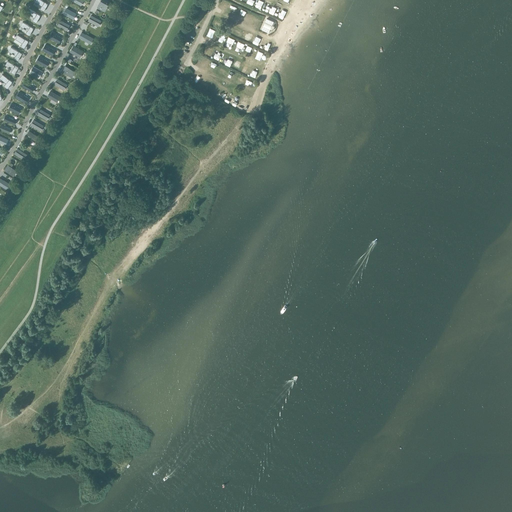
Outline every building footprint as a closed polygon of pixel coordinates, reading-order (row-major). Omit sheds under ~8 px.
[(44,11),(48,4),(41,0),(35,0),(35,2),(42,6),(40,9),(44,11)] [(101,0),(97,8),(101,10),(104,12),(104,11),(106,9),(107,8),(108,6),(107,6),(109,3),(103,0),(101,0)] [(10,8),(7,14),(11,16),(12,14),(13,14),(15,11),(10,8)] [(66,8),(63,14),(73,19),(76,14),(66,8)] [(36,23),(40,15),(29,9),(27,13),(34,17),(33,21),(36,23)] [(91,15),(88,21),(98,26),(101,21),(91,15)] [(274,22),(266,19),(265,22),(264,26),(263,26),(261,30),(269,33),(271,30),(274,31),(275,27),(273,26),(274,22)] [(60,20),(57,25),(66,31),(69,25),(60,20)] [(29,36),(33,28),(22,22),(20,26),(27,30),(26,34),(29,36)] [(82,32),(79,38),(83,40),(89,43),(92,38),(86,34),(82,32)] [(52,33),(49,38),(59,43),(62,38),(52,33)] [(24,48),(28,41),(17,35),(15,39),(22,43),(20,46),(24,48)] [(45,45),(42,50),(52,56),(55,50),(45,45)] [(73,46),(70,52),(80,57),(81,55),(81,56),(82,54),(81,54),(83,52),(73,46)] [(18,61),(22,53),(11,47),(9,51),(16,55),(14,59),(18,61)] [(39,56),(36,62),(46,67),(49,62),(39,56)] [(15,74),(19,67),(7,61),(5,65),(13,69),(11,72),(15,74)] [(33,66),(30,73),(39,78),(42,71),(33,66)] [(65,66),(62,72),(72,77),(75,72),(65,66)] [(7,88),(12,82),(2,74),(0,76),(0,78),(6,83),(4,86),(7,88)] [(57,79),(54,84),(64,90),(67,85),(57,79)] [(24,82),(22,86),(32,92),(34,88),(24,82)] [(50,91),(47,96),(57,102),(60,97),(50,91)] [(19,92),(16,97),(25,103),(28,98),(19,92)] [(239,101),(236,107),(242,109),(245,104),(239,101)] [(11,104),(9,109),(19,114),(21,109),(11,104)] [(40,109),(37,114),(47,120),(50,115),(40,109)] [(5,116),(3,120),(15,125),(16,121),(5,116)] [(34,120),(30,125),(40,131),(43,126),(34,120)] [(1,125),(0,127),(0,129),(9,133),(11,129),(1,125)] [(29,131),(27,134),(37,141),(40,137),(29,131)] [(0,136),(0,142),(5,146),(8,140),(0,136)] [(18,148),(14,154),(24,160),(27,155),(18,148)] [(8,165),(4,170),(14,177),(18,171),(8,165)] [(0,177),(0,184),(8,190),(11,185),(0,177)]
